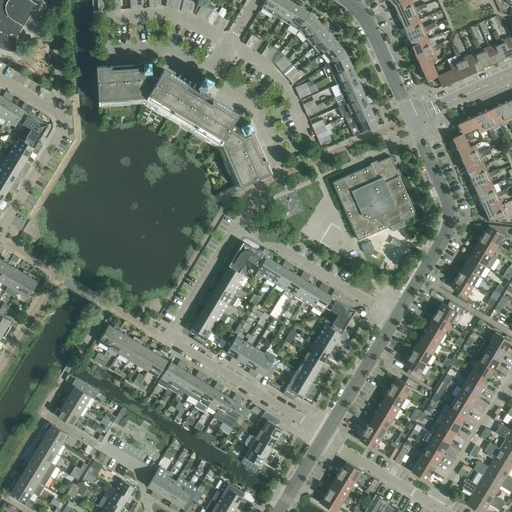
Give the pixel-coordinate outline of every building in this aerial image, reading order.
[(0,0),(0,48),(7,51),(15,52),(17,52),(17,38),(38,4),(31,0),(0,0)] [(187,0),(183,0),(181,11),(187,12),(190,1),(187,0)] [(266,0),(262,8),(271,14),(279,0),(266,0)] [(281,19),(291,1),(289,0),(279,0),(271,14),(281,19)] [(411,0),(405,0),(395,7),(399,17),(415,10),(415,8),(411,0)] [(193,14),(196,2),(190,1),(187,12),(193,14)] [(290,25),(301,6),(300,6),(299,5),(299,6),(291,1),(281,19),(290,25)] [(202,5),(196,15),(201,18),(207,8),(202,5)] [(421,9),(420,5),(415,8),(415,10),(399,17),(403,27),(420,20),(416,12),(421,9)] [(310,12),(303,8),(302,7),(301,6),(290,25),(299,31),(310,12)] [(206,21),(212,11),(207,8),(201,18),(206,21)] [(222,8),(218,14),(223,18),(227,11),(222,8)] [(321,23),(316,17),(310,12),(299,31),(300,31),(307,39),(324,25),(323,24),(322,23),(321,23)] [(217,28),(223,18),(218,14),(212,25),(217,28)] [(222,31),(229,21),(223,18),(217,28),(222,31)] [(423,27),(420,20),(403,27),(408,37),(424,29),(423,27)] [(314,47),(330,33),(324,27),(324,26),(324,25),(307,39),(314,47)] [(430,29),(428,25),(423,27),(424,29),(408,37),(412,47),(428,39),(425,31),(430,29)] [(40,36),(42,31),(36,27),(33,32),(40,36)] [(321,55),(338,41),(337,40),(336,40),(335,40),(330,33),(314,47),(321,55)] [(252,35),(246,45),(251,48),(257,38),(252,35)] [(499,42),(506,58),(511,55),(511,43),(511,42),(509,38),(501,41),(499,36),(495,38),(497,43),(499,42)] [(256,51),(262,41),(257,38),(251,48),(256,51)] [(432,47),(428,39),(412,47),(417,56),(433,49),(432,47)] [(344,50),(339,43),(338,42),(338,41),(321,55),(328,64),(329,64),(348,56),(344,50)] [(497,43),(489,46),(496,63),(506,58),(499,42),(497,43)] [(268,44),(262,55),(267,58),(273,48),(268,44)] [(439,49),(437,45),(432,47),(433,49),(417,56),(421,67),(432,62),(437,60),(434,51),(439,49)] [(479,51),(487,67),(496,63),(489,46),(481,50),(479,45),(475,46),(477,52),(479,51)] [(273,48),(267,58),(274,62),(281,53),(281,52),(273,48)] [(469,55),(477,71),(487,67),(479,51),(477,52),(469,55)] [(279,68),(288,60),(283,54),(281,53),(274,62),(279,68)] [(460,60),(467,76),(477,71),(469,55),(461,59),(459,53),(455,55),(458,60),(460,60)] [(327,77),(333,74),(354,65),(354,64),(353,64),(352,63),(348,56),(329,64),(323,67),(327,77)] [(283,72),(292,64),(288,60),(279,68),(283,72)] [(451,70),(456,80),(467,76),(460,60),(458,60),(449,64),(451,70)] [(141,62),(141,63),(97,66),(100,106),(144,104),(218,149),(236,189),(272,173),(255,132),(256,132),(251,121),(241,126),(242,129),(237,126),(233,124),(237,117),(212,102),(214,99),(209,97),(203,93),(204,90),(208,92),(215,80),(205,74),(198,86),(202,88),(200,91),(193,87),(189,84),(187,87),(162,71),(158,78),(154,76),(150,73),(153,72),(152,61),(141,62)] [(438,76),(432,62),(421,67),(427,81),(438,77),(438,76)] [(337,84),(358,75),(354,67),(355,66),(355,65),(354,65),(333,74),(337,84)] [(294,67),(285,75),(289,80),(298,72),(294,67)] [(451,70),(438,76),(438,77),(442,87),(456,80),(451,70)] [(293,84),(302,76),(298,72),(289,80),(293,84)] [(342,94),(363,85),(362,84),(361,83),(358,75),(337,84),(342,94)] [(306,83),(295,88),(298,93),(309,88),(306,83)] [(346,104),(366,95),(363,87),(363,86),(363,85),(342,94),(346,104)] [(300,99),(311,94),(309,88),(298,93),(300,99)] [(6,91),(2,97),(0,95),(0,109),(10,93),(6,91)] [(10,101),(13,96),(10,93),(0,109),(0,117),(6,121),(15,105),(10,101)] [(346,104),(350,114),(371,105),(371,104),(370,104),(370,103),(369,103),(366,95),(346,104)] [(511,99),(503,104),(510,120),(511,119),(511,118),(511,99)] [(314,100),(303,105),(305,110),(316,105),(314,100)] [(6,121),(15,126),(19,121),(18,121),(28,104),(24,102),(21,108),(15,105),(6,121)] [(18,121),(19,121),(31,128),(43,126),(42,120),(30,113),(34,108),(28,104),(18,121)] [(503,104),(493,108),(500,124),(508,121),(510,126),(511,125),(511,119),(510,120),(503,104)] [(308,116),(319,111),(316,105),(305,110),(308,116)] [(350,114),(345,116),(349,126),(374,115),(371,107),(371,106),(371,105),(350,114)] [(483,112),(490,129),(492,128),(500,124),(493,108),(483,112)] [(483,112),(472,117),(477,128),(480,133),(488,130),(490,135),(494,133),(492,128),(490,129),(483,112)] [(378,124),(378,123),(374,115),(349,126),(354,137),(380,125),(379,125),(379,124),(378,124)] [(458,123),(463,133),(464,134),(477,128),(472,117),(458,123)] [(322,120),(311,125),(314,130),(325,125),(322,120)] [(316,136),(327,131),(325,125),(314,130),(316,136)] [(31,128),(24,141),(24,142),(40,151),(43,146),(38,143),(45,131),(43,126),(31,128)] [(463,133),(453,138),(459,152),(470,147),(464,134),(463,133)] [(321,146),(332,141),(329,135),(318,140),(321,146)] [(32,152),(37,155),(40,151),(24,142),(24,141),(18,138),(12,148),(28,157),(32,152)] [(470,147),(459,152),(463,162),(480,155),(479,153),(475,145),(470,147)] [(31,166),(25,163),(28,157),(12,148),(7,157),(28,170),(31,166)] [(480,155),(463,162),(468,173),(484,165),(481,157),(486,155),(484,151),(479,153),(480,155)] [(371,165),(345,177),(332,182),(343,207),(358,240),(390,226),(393,231),(406,226),(403,220),(416,214),(399,175),(396,168),(391,156),(378,162),(374,164),(371,165)] [(21,170),(26,173),(28,170),(7,157),(1,166),(17,176),(21,170)] [(17,176),(1,166),(0,165),(0,177),(17,188),(20,184),(14,181),(17,176)] [(484,165),(468,173),(472,182),(488,175),(488,173),(484,165)] [(488,175),(472,182),(477,192),(493,185),(489,177),(495,175),(493,171),(488,173),(488,175)] [(9,189),(15,192),(17,188),(0,177),(0,190),(6,194),(9,189)] [(493,185),(477,192),(481,202),(497,195),(496,193),(493,185)] [(8,203),(3,200),(6,194),(0,190),(0,202),(6,207),(8,203)] [(503,195),(502,191),(496,193),(497,195),(481,202),(485,212),(502,205),(498,197),(503,195)] [(502,217),(506,215),(502,205),(485,212),(490,222),(497,219),(499,223),(504,221),(502,217)] [(503,234),(507,227),(489,225),(482,236),(498,245),(504,235),(503,234)] [(476,246),(492,255),(498,245),(482,236),(476,246)] [(240,272),(248,259),(243,242),(232,260),(227,257),(224,263),(240,272)] [(248,259),(260,267),(261,267),(270,251),(265,248),(262,253),(243,242),(248,259)] [(361,246),(364,253),(374,249),(371,242),(361,246)] [(497,258),(492,255),(476,246),(470,256),(485,266),(490,269),(497,258)] [(260,267),(257,272),(267,278),(276,262),(271,259),(274,253),(270,251),(261,267),(260,267)] [(485,266),(470,256),(464,266),(479,276),(485,266)] [(4,258),(3,260),(0,258),(0,277),(10,261),(4,258)] [(285,260),(282,266),(276,262),(267,278),(276,284),(289,262),(285,260)] [(14,267),(16,265),(10,261),(0,277),(0,281),(8,286),(18,270),(14,267)] [(289,270),(293,265),(289,262),(276,284),(285,289),(295,274),(289,270)] [(245,275),(240,272),(224,263),(221,266),(227,270),(224,275),(240,285),(245,275)] [(479,276),(464,266),(458,277),(473,286),(479,276)] [(24,270),(22,272),(18,270),(8,286),(18,292),(30,273),(24,270)] [(304,271),(300,277),(295,274),(285,289),(282,294),(292,299),(294,295),(307,274),(304,271)] [(28,298),(38,282),(34,279),(35,276),(30,273),(18,292),(28,298)] [(308,281),(311,276),(307,274),(294,295),(303,301),(313,285),(308,281)] [(220,281),(215,277),(212,281),(234,294),(240,285),(224,275),(220,281)] [(451,287),(459,292),(456,297),(467,304),(470,298),(467,296),(473,286),(458,277),(451,287)] [(210,285),(216,288),(213,294),(228,303),(233,306),(238,297),(234,294),(212,281),(210,285)] [(322,282),(319,288),(313,285),(303,301),(313,306),(326,285),(322,282)] [(322,312),(326,307),(325,306),(332,296),(331,296),(326,293),(330,287),(326,285),(313,306),(322,312)] [(326,307),(338,314),(356,310),(337,299),(341,294),(335,290),(331,296),(332,296),(325,306),(326,307)] [(209,299),(204,296),(201,300),(223,313),(228,303),(213,294),(209,299)] [(199,303),(205,307),(201,312),(217,322),(222,325),(227,315),(223,313),(201,300),(199,303)] [(464,309),(450,300),(447,306),(442,303),(436,313),(451,322),(457,312),(460,314),(464,309)] [(338,314),(331,327),(330,327),(347,337),(350,332),(345,328),(356,310),(338,314)] [(198,318),(192,314),(190,318),(212,331),(217,322),(201,312),(198,318)] [(11,321),(4,316),(0,313),(0,327),(8,332),(11,327),(9,325),(11,321)] [(451,322),(436,313),(429,323),(445,333),(451,322)] [(212,331),(190,318),(188,322),(194,325),(190,331),(196,335),(193,340),(208,349),(211,344),(206,341),(212,331)] [(445,333),(429,323),(423,334),(439,343),(445,333)] [(109,324),(99,341),(109,347),(121,328),(115,325),(113,327),(109,324)] [(339,337),(344,341),(347,337),(330,327),(331,327),(325,324),(319,333),(335,343),(339,337)] [(125,334),(126,331),(121,328),(109,347),(119,353),(129,336),(125,334)] [(511,341),(496,332),(490,342),(505,351),(511,341)] [(338,352),(332,348),(335,343),(319,333),(314,342),(335,356),(338,352)] [(417,344),(432,353),(439,343),(423,334),(417,344)] [(134,336),(133,339),(129,336),(119,353),(129,359),(140,340),(134,336)] [(233,356),(229,362),(233,364),(246,343),(236,337),(233,343),(228,339),(222,350),(233,356)] [(480,348),(500,360),(505,351),(490,342),(486,339),(480,348)] [(144,346),(146,343),(140,340),(129,359),(138,365),(148,348),(144,346)] [(327,356),(333,359),(335,356),(314,342),(308,352),(324,361),(327,356)] [(237,366),(240,361),(246,364),(255,348),(246,343),(233,364),(237,366)] [(432,353),(417,344),(411,354),(426,363),(432,353)] [(154,348),(152,351),(148,348),(138,365),(148,371),(160,352),(154,348)] [(251,367),(248,373),(251,375),(264,354),(255,348),(246,364),(251,367)] [(479,360),(494,369),(500,360),(480,348),(474,358),(479,360)] [(259,372),(269,378),(276,368),(270,365),(277,355),(267,349),(264,354),(251,375),(255,377),(259,372)] [(164,358),(165,355),(160,352),(148,371),(158,377),(168,360),(164,358)] [(326,370),(321,367),(324,361),(308,352),(303,361),(324,374),(326,370)] [(404,365),(413,370),(410,375),(420,381),(423,376),(420,374),(426,363),(411,354),(404,365)] [(171,362),(157,384),(167,390),(168,389),(184,362),(180,360),(177,365),(171,362)] [(473,369),(488,379),(494,369),(479,360),(473,369)] [(316,374),(322,378),(324,374),(303,361),(297,370),(313,380),(316,374)] [(184,370),(187,364),(184,362),(168,389),(177,394),(180,389),(190,373),(184,370)] [(98,367),(95,372),(101,376),(104,370),(98,367)] [(467,379),(483,388),(488,379),(473,369),(467,379)] [(315,389),(310,385),(313,380),(297,370),(291,379),(313,392),(315,389)] [(199,371),(195,377),(190,373),(180,389),(189,395),(202,373),(199,371)] [(203,381),(206,375),(202,373),(189,395),(198,400),(208,384),(203,381)] [(412,387),(415,389),(418,384),(408,377),(405,383),(397,378),(390,388),(406,397),(412,387)] [(305,393),(311,396),(313,392),(291,379),(283,394),(293,400),(296,395),(301,399),(305,393)] [(462,388),(477,397),(483,388),(467,379),(462,388)] [(217,382),(214,388),(208,384),(198,400),(208,406),(221,384),(217,382)] [(221,392),(225,387),(221,384),(208,406),(217,412),(227,396),(221,392)] [(75,386),(72,390),(70,389),(66,394),(85,406),(91,396),(75,386)] [(384,398),(399,408),(406,397),(390,388),(384,398)] [(456,397),(472,406),(477,397),(462,388),(456,397)] [(236,393),(232,399),(227,396),(217,412),(214,417),(223,422),(239,395),(236,393)] [(63,400),(66,401),(63,406),(79,415),(85,406),(66,394),(63,400)] [(240,403),(243,398),(239,395),(223,422),(233,428),(239,417),(244,420),(250,410),(240,403)] [(451,406),(466,416),(472,406),(456,397),(451,406)] [(399,408),(384,398),(378,409),(393,418),(399,408)] [(54,414),(73,426),(79,415),(63,406),(61,410),(58,408),(54,414)] [(445,416),(460,425),(466,416),(451,406),(445,416)] [(372,419),(387,428),(393,418),(378,409),(372,419)] [(411,415),(416,418),(419,415),(421,411),(418,410),(414,410),(411,415)] [(262,429),(283,442),(285,438),(280,435),(283,429),(278,425),(281,420),(265,411),(256,426),(262,429)] [(108,412),(104,417),(110,420),(113,415),(108,412)] [(189,416),(186,421),(192,425),(195,420),(189,416)] [(439,425),(455,434),(460,425),(445,416),(439,425)] [(365,429),(381,438),(387,428),(372,419),(365,429)] [(46,428),(48,430),(46,434),(62,444),(68,434),(49,422),(46,428)] [(198,422),(195,427),(201,431),(204,426),(198,422)] [(511,430),(501,423),(496,432),(506,438),(500,448),(508,454),(511,447),(511,430)] [(434,434),(449,443),(455,434),(439,425),(434,434)] [(281,446),(283,442),(262,429),(256,438),(272,448),(275,442),(281,446)] [(381,438),(365,429),(359,440),(374,449),(381,438)] [(43,438),(41,437),(37,442),(56,454),(62,444),(46,434),(43,438)] [(274,457),(268,453),(272,448),(256,438),(250,434),(244,444),(245,444),(272,460),(274,457)] [(428,443),(444,453),(449,443),(434,434),(428,443)] [(34,448),(37,449),(34,453),(50,463),(56,454),(37,442),(34,448)] [(500,448),(490,442),(484,451),(488,453),(486,455),(493,459),(489,467),(497,472),(508,454),(500,448)] [(423,453),(438,462),(444,453),(428,443),(423,453)] [(259,466),(260,467),(264,461),(270,464),(272,460),(245,444),(240,454),(255,463),(259,466)] [(85,452),(93,456),(96,451),(89,446),(85,452)] [(392,459),(398,449),(393,446),(386,456),(392,459)] [(475,458),(478,454),(472,450),(469,454),(475,458)] [(394,461),(400,464),(406,454),(400,451),(394,461)] [(31,458),(29,456),(26,462),(50,476),(56,466),(50,463),(34,453),(31,458)] [(417,462),(432,471),(438,462),(423,453),(417,462)] [(511,455),(508,454),(497,472),(506,477),(511,467),(511,455)] [(483,475),(478,485),(477,485),(486,491),(497,472),(489,467),(478,460),(473,469),(483,475)] [(361,471),(346,461),(340,472),(355,481),(361,471)] [(22,467),(25,469),(22,473),(39,483),(44,486),(50,476),(26,462),(22,467)] [(411,471),(427,481),(432,471),(417,462),(411,471)] [(73,471),(81,476),(84,470),(81,468),(76,466),(73,471)] [(157,470),(148,486),(154,490),(150,495),(154,498),(167,476),(157,470)] [(355,481),(340,472),(333,482),(349,492),(355,481)] [(500,486),(511,492),(511,489),(511,480),(506,477),(497,472),(486,491),(494,496),(495,495),(500,486)] [(20,477),(17,476),(14,481),(33,493),(39,483),(22,473),(20,477)] [(158,500),(161,494),(167,498),(176,482),(167,476),(154,498),(158,500)] [(179,477),(176,482),(167,498),(172,501),(169,507),(172,509),(189,482),(179,477)] [(379,482),(374,478),(368,489),(373,492),(379,482)] [(134,496),(133,495),(137,489),(121,479),(115,489),(132,499),(134,496)] [(472,494),(466,504),(474,509),(486,491),(477,485),(478,485),(467,479),(462,488),(472,494)] [(68,480),(65,485),(70,489),(73,483),(68,480)] [(10,487),(13,488),(10,493),(27,503),(25,505),(30,508),(34,501),(29,498),(33,493),(14,481),(10,487)] [(247,502),(241,499),(244,493),(224,481),(218,490),(244,506),(247,502)] [(176,511),(180,505),(186,509),(198,488),(189,482),(172,509),(176,511)] [(349,492),(333,482),(327,493),(343,502),(349,492)] [(129,502),(129,503),(132,499),(115,489),(109,499),(125,508),(129,502)] [(236,506),(242,510),(244,506),(218,490),(213,500),(233,511),(236,506)] [(505,502),(495,495),(494,496),(486,491),(474,509),(478,511),(484,511),(489,504),(500,510),(505,502)] [(321,503),(335,511),(336,511),(343,502),(327,493),(321,503)] [(383,499),(375,494),(364,511),(383,511),(390,501),(384,497),(383,499)] [(122,511),(125,508),(109,499),(104,496),(98,506),(103,509),(108,511),(122,511)] [(232,511),(233,511),(213,500),(207,509),(212,511),(232,511)] [(395,506),(396,504),(390,501),(383,511),(401,511),(402,511),(395,506)]
